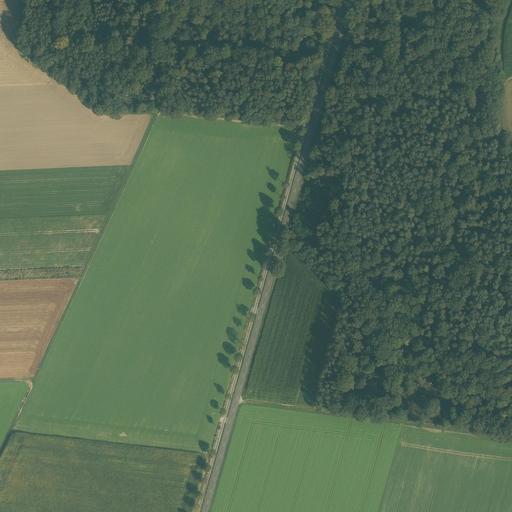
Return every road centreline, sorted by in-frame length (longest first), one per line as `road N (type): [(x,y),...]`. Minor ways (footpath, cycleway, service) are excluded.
road 1 (secondary): [(204,511),(348,0)]
road 2 (track): [(311,132),(156,114),(33,379)]
road 3 (track): [(511,436),(236,401)]
road 4 (track): [(511,144),(502,134),(500,18),(507,0)]
